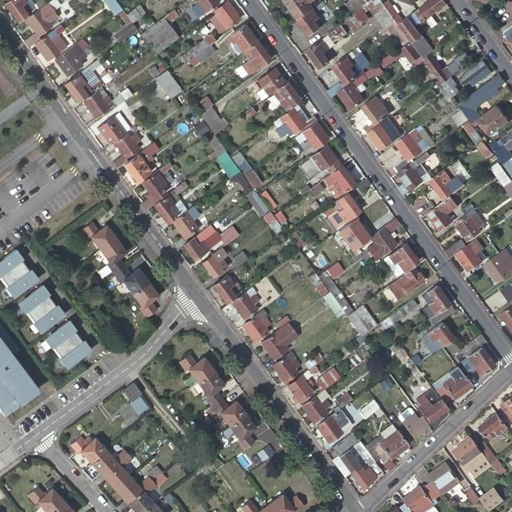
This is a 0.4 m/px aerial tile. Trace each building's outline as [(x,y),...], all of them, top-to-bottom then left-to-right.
[(27,3),(24,0),(10,0),(5,4),(18,22),(28,15),(25,12),(32,7),(29,2),(27,3)] [(39,10),(26,19),(36,33),(38,36),(52,26),(50,23),(56,18),(52,11),(60,5),(56,0),(51,0),(45,5),(39,10)] [(40,0),(35,4),(39,10),(45,5),(41,0),(40,0)] [(219,2),(217,0),(196,0),(198,2),(193,6),(200,16),(219,2)] [(283,0),(298,20),(313,9),(309,3),(312,0),(283,0)] [(352,0),(350,2),(357,12),(373,0),(352,0)] [(382,0),(375,0),(369,5),(385,27),(397,19),(385,3),(382,0)] [(399,22),(403,19),(389,0),(388,0),(385,3),(397,19),(399,22)] [(447,3),(444,0),(429,0),(403,19),(399,22),(411,39),(412,40),(424,57),(431,52),(434,50),(423,35),(422,35),(415,26),(447,3)] [(117,12),(121,9),(116,1),(112,4),(117,12)] [(241,19),(228,1),(215,11),(217,14),(211,19),(221,33),(241,19)] [(313,9),(298,20),(309,35),(324,24),(316,13),(326,5),(324,1),(313,9)] [(139,5),(127,14),(132,21),(145,13),(139,5)] [(180,16),(175,9),(141,34),(157,55),(179,38),(169,24),(180,16)] [(369,18),(363,9),(354,16),(328,35),(334,44),(346,35),(346,34),(349,32),(347,29),(351,26),(355,32),(362,26),(361,24),(369,18)] [(138,29),(132,21),(113,36),(119,43),(138,29)] [(243,52),(258,42),(246,25),(231,35),(236,42),(231,45),(239,56),(243,52)] [(41,40),(35,44),(47,61),(60,51),(51,38),(63,29),(61,26),(41,40)] [(36,33),(24,42),(29,49),(35,44),(41,40),(38,36),(36,33)] [(211,45),(217,40),(214,36),(213,34),(182,58),(186,64),(196,56),(211,45)] [(325,37),(307,51),(320,69),(329,62),(323,53),(332,47),(325,37)] [(424,57),(412,40),(401,49),(414,67),(425,58),(424,57)] [(271,60),(258,42),(243,52),(250,60),(242,66),(250,76),(271,60)] [(217,52),(211,45),(196,56),(202,64),(217,52)] [(69,50),(56,59),(69,77),(82,67),(79,64),(85,60),(81,55),(83,54),(81,51),(74,57),(69,50)] [(399,56),(395,50),(388,56),(392,61),(399,56)] [(147,52),(140,61),(148,66),(155,57),(147,52)] [(352,52),(332,66),(345,85),(359,75),(355,68),(357,65),(353,59),(355,57),(352,52)] [(443,69),(431,52),(424,57),(425,58),(426,59),(442,82),(451,76),(445,67),(443,69)] [(458,67),(469,59),(464,52),(453,60),(454,61),(448,65),(454,74),(460,70),(458,67)] [(470,88),(490,72),(482,61),(461,77),(470,88)] [(90,66),(65,84),(73,94),(72,95),(77,101),(78,102),(88,95),(85,91),(90,88),(100,80),(90,66)] [(271,94),(287,82),(276,67),(259,79),(265,88),(259,92),(263,99),(271,94)] [(183,91),(171,75),(168,71),(158,79),(172,99),(183,91)] [(364,74),(338,93),(350,110),(364,100),(359,93),(362,91),(358,86),(368,79),(364,74)] [(505,82),(499,74),(458,104),(470,121),(472,123),(482,116),(475,106),(496,91),(495,89),(505,82)] [(300,99),(287,81),(287,82),(271,94),(281,108),(279,109),(281,112),(300,99)] [(394,82),(386,88),(391,94),(399,88),(394,82)] [(103,88),(84,101),(96,118),(110,108),(108,105),(112,101),(103,88)] [(115,100),(120,106),(133,97),(128,90),(115,100)] [(379,94),(361,106),(370,118),(372,122),(370,124),(364,129),(367,134),(368,133),(377,127),(375,125),(385,117),(379,109),(383,106),(378,99),(381,97),(379,94)] [(212,107),(214,106),(207,96),(200,101),(207,111),(212,107)] [(492,136),(511,122),(500,105),(486,115),(491,121),(485,126),(492,136)] [(253,106),(245,113),(249,117),(257,111),(253,106)] [(226,127),(212,107),(207,111),(201,115),(215,135),(226,127)] [(305,122),(294,107),(282,117),(285,122),(277,128),(283,136),(289,132),(291,136),(301,128),(303,132),(305,131),(317,122),(318,121),(315,115),(305,122)] [(120,113),(114,117),(120,125),(126,121),(120,113)] [(97,129),(109,145),(114,142),(126,133),(120,125),(114,117),(114,116),(97,129)] [(390,123),(387,119),(377,127),(368,133),(381,150),(401,135),(392,122),(390,123)] [(120,125),(126,133),(132,129),(126,121),(120,125)] [(472,123),(470,121),(463,126),(478,146),(485,141),(472,123)] [(330,139),(317,122),(305,131),(310,137),(303,142),(308,149),(313,145),(316,149),(330,139)] [(207,136),(212,132),(206,123),(201,127),(207,136)] [(143,140),(134,127),(132,129),(126,133),(114,142),(124,155),(127,159),(141,149),(138,144),(143,140)] [(418,135),(415,130),(396,144),(407,158),(408,161),(422,151),(413,138),(418,135)] [(310,137),(305,131),(303,132),(298,136),(303,142),(310,137)] [(511,132),(502,140),(509,150),(511,148),(511,132)] [(223,155),(227,152),(218,140),(214,143),(223,155)] [(502,140),(498,143),(507,155),(509,154),(508,151),(509,150),(502,140)] [(485,141),(478,146),(487,160),(495,155),(485,141)] [(498,143),(496,141),(490,145),(504,165),(507,163),(511,159),(511,157),(509,154),(507,155),(498,143)] [(129,162),(118,170),(123,176),(129,172),(138,184),(152,174),(147,167),(154,161),(151,156),(159,150),(154,144),(129,162)] [(336,158),(327,145),(311,157),(313,160),(307,165),(312,171),(314,169),(317,172),(326,166),(336,158)] [(241,151),(232,157),(243,172),(244,174),(253,168),(241,151)] [(240,171),(227,152),(223,155),(217,159),(231,178),(240,171)] [(431,157),(427,152),(411,164),(400,172),(397,174),(404,183),(398,188),(403,195),(423,180),(421,178),(428,173),(421,164),(431,157)] [(124,155),(113,163),(118,170),(129,162),(127,159),(124,155)] [(336,158),(326,166),(331,174),(333,172),(342,166),(336,158)] [(400,172),(411,164),(408,161),(407,158),(396,167),(400,172)] [(504,186),(511,180),(500,163),(492,169),(504,186)] [(355,183),(342,165),(342,166),(333,172),(339,180),(334,183),(336,186),(333,188),(337,194),(340,192),(341,193),(355,183)] [(451,166),(431,180),(444,199),(464,184),(451,166)] [(253,169),(246,174),(256,187),(263,182),(253,169)] [(161,170),(145,181),(151,190),(158,200),(167,193),(165,189),(169,186),(161,174),(163,173),(161,170)] [(339,180),(333,172),(331,174),(328,176),(334,183),(339,180)] [(253,189),(242,173),(237,176),(248,192),(253,189)] [(182,185),(187,181),(182,175),(177,178),(182,185)] [(311,188),(320,182),(315,176),(315,175),(304,183),(307,187),(309,186),(311,188)] [(371,184),(367,178),(357,186),(361,191),(371,184)] [(324,188),(320,182),(311,188),(315,194),(324,188)] [(159,202),(154,205),(162,217),(159,220),(164,226),(167,223),(168,224),(177,217),(175,214),(180,210),(177,205),(182,202),(178,197),(187,191),(182,185),(159,202)] [(268,189),(261,194),(272,209),(279,204),(268,189)] [(148,199),(142,203),(148,210),(154,205),(159,202),(158,200),(151,190),(145,194),(148,199)] [(258,197),(255,192),(248,197),(252,202),(258,197)] [(360,210),(347,193),(338,200),(343,207),(338,210),(341,214),(338,215),(341,219),(343,218),(346,220),(360,210)] [(268,211),(258,197),(252,202),(262,216),(268,211)] [(457,207),(450,198),(427,214),(440,232),(453,222),(447,214),(457,207)] [(343,207),(338,200),(335,202),(333,204),(338,210),(343,207)] [(175,214),(177,217),(187,210),(182,202),(177,205),(180,210),(175,214)] [(387,218),(375,203),(362,213),(367,220),(364,222),(370,230),(373,227),(374,229),(384,222),(387,219),(387,218)] [(427,205),(416,213),(420,218),(431,210),(427,205)] [(328,217),(335,212),(331,206),(324,211),(328,217)] [(184,236),(173,244),(177,250),(184,245),(189,241),(188,238),(199,229),(194,222),(201,216),(195,207),(174,222),(184,236)] [(484,223),(475,210),(455,224),(468,241),(481,231),(481,230),(484,227),(482,224),(484,223)] [(281,211),(276,215),(283,224),(288,220),(281,211)] [(397,219),(393,214),(387,218),(387,219),(384,222),(387,226),(397,219)] [(359,223),(355,218),(348,224),(351,228),(359,223)] [(401,224),(397,219),(387,226),(386,226),(391,232),(401,224)] [(91,237),(100,250),(116,238),(106,225),(98,230),(92,222),(81,230),(88,239),(91,237)] [(215,230),(211,225),(201,232),(205,237),(215,230)] [(389,235),(384,228),(364,242),(376,258),(395,244),(392,239),(389,235)] [(222,248),(240,235),(236,229),(217,243),(218,245),(213,249),(215,253),(222,248)] [(201,242),(203,241),(202,239),(205,237),(201,232),(194,237),(196,240),(199,238),(201,242)] [(189,241),(184,245),(195,260),(209,250),(203,241),(201,242),(199,238),(196,240),(194,237),(189,241)] [(107,265),(113,274),(124,266),(118,258),(126,252),(116,238),(100,250),(110,263),(107,265)] [(481,245),(477,240),(462,251),(456,255),(469,272),(483,262),(474,250),(481,245)] [(417,260),(405,243),(384,259),(396,276),(417,260)] [(457,244),(445,252),(450,259),(456,255),(462,251),(457,244)] [(215,253),(204,262),(215,277),(229,267),(223,258),(227,255),(222,248),(215,253)] [(511,257),(506,249),(485,265),(498,282),(511,271),(511,257)] [(5,261),(0,264),(0,276),(0,277),(9,288),(7,289),(13,297),(25,287),(26,289),(38,280),(33,274),(32,275),(19,258),(21,257),(16,251),(4,259),(5,261)] [(239,267),(250,259),(244,252),(234,260),(239,267)] [(343,271),(337,262),(327,270),(333,278),(343,271)] [(132,294),(148,282),(138,268),(131,274),(124,266),(113,274),(120,283),(123,281),(132,294)] [(423,280),(414,268),(397,281),(404,291),(401,293),(403,295),(423,280)] [(334,297),(340,292),(325,271),(318,276),(331,293),(334,297)] [(232,274),(231,273),(215,285),(227,303),(236,296),(230,288),(234,284),(229,277),(232,274)] [(322,298),(329,293),(316,274),(311,278),(322,293),(320,295),(322,298)] [(158,296),(148,282),(132,294),(142,307),(139,309),(146,318),(157,310),(150,301),(158,296)] [(511,283),(511,282),(500,290),(509,301),(511,298),(511,283)] [(449,304),(449,303),(441,292),(442,292),(437,285),(436,285),(427,292),(431,297),(427,301),(429,304),(424,308),(430,318),(449,304)] [(32,296),(19,306),(25,313),(26,312),(35,323),(33,324),(39,332),(52,323),(53,324),(64,315),(60,309),(58,310),(45,293),(47,292),(42,286),(31,295),(32,296)] [(257,292),(254,287),(233,302),(245,319),(259,309),(255,302),(259,299),(255,294),(257,292)] [(346,300),(340,292),(334,297),(340,305),(346,300)] [(340,305),(334,297),(331,293),(325,298),(339,317),(345,313),(340,305)] [(397,311),(414,299),(410,293),(393,305),(397,311)] [(419,305),(414,299),(397,311),(390,317),(394,323),(419,305)] [(354,312),(346,300),(340,305),(345,313),(348,316),(354,312)] [(454,311),(449,304),(430,318),(429,319),(433,324),(441,318),(442,320),(454,311)] [(511,329),(511,305),(501,314),(511,329)] [(372,320),(362,306),(354,312),(348,316),(360,333),(363,337),(369,332),(365,325),(372,320)] [(264,311),(243,326),(256,344),(269,333),(266,328),(271,325),(265,318),(268,316),(264,311)] [(278,324),(281,329),(291,322),(287,317),(278,324)] [(281,329),(263,343),(275,360),(289,350),(281,339),(300,325),(296,319),(291,322),(281,329)] [(58,332),(46,341),(51,349),(53,348),(62,359),(60,360),(66,368),(78,358),(79,360),(91,351),(86,345),(85,346),(72,329),(74,328),(69,322),(57,330),(58,332)] [(446,343),(454,338),(443,322),(426,335),(431,341),(433,339),(435,342),(442,337),(446,343)] [(0,408),(4,415),(37,390),(11,356),(19,350),(0,323),(0,408)] [(375,353),(363,337),(360,333),(356,336),(370,356),(375,353)] [(488,343),(481,334),(462,348),(468,357),(462,361),(460,359),(454,364),(460,372),(470,386),(477,381),(468,369),(474,365),(481,374),(494,364),(482,348),(488,343)] [(440,348),(446,343),(442,337),(435,342),(440,348)] [(400,347),(396,342),(390,347),(393,352),(400,347)] [(454,364),(460,359),(455,352),(448,357),(454,364)] [(187,369),(197,382),(216,368),(213,363),(210,366),(203,357),(195,363),(189,353),(178,361),(185,370),(187,369)] [(410,360),(415,366),(428,357),(426,354),(421,357),(418,354),(410,360)] [(286,356),(273,366),(286,383),(299,374),(297,370),(301,367),(296,360),(291,363),(286,356)] [(316,366),(288,386),(300,403),(313,393),(310,387),(314,384),(308,376),(311,374),(312,375),(318,370),(316,366)] [(342,378),(348,372),(344,367),(337,372),(342,378)] [(205,397),(211,405),(221,398),(215,390),(223,384),(216,375),(220,372),(216,368),(197,382),(207,395),(205,397)] [(324,391),(342,378),(337,372),(335,369),(318,382),(324,391)] [(447,404),(470,386),(460,372),(436,389),(447,404)] [(132,382),(123,389),(131,399),(139,392),(132,382)] [(395,429),(403,423),(402,422),(399,418),(397,419),(377,393),(371,397),(392,424),(395,429)] [(141,394),(129,403),(133,409),(145,399),(141,394)] [(429,422),(446,409),(435,394),(421,405),(419,402),(416,404),(429,422)] [(316,396),(303,407),(315,424),(329,413),(326,409),(331,406),(326,399),(321,402),(316,396)] [(339,410),(340,409),(350,402),(345,396),(335,403),(339,410)] [(229,425),(249,412),(245,407),(242,410),(235,400),(227,406),(221,398),(211,405),(217,414),(220,412),(229,425)] [(511,416),(511,398),(503,404),(511,416)] [(145,399),(133,409),(136,413),(148,404),(145,399)] [(373,399),(359,409),(364,417),(378,407),(373,399)] [(339,410),(317,427),(329,444),(342,434),(340,430),(350,422),(340,409),(339,410)] [(399,418),(402,422),(411,416),(408,411),(399,418)] [(252,416),(249,412),(229,425),(239,439),(237,440),(243,450),(254,442),(248,433),(255,428),(249,419),(252,416)] [(507,427),(497,413),(479,426),(486,435),(489,433),(492,438),(507,427)] [(413,437),(428,426),(421,416),(417,419),(414,414),(411,416),(402,422),(403,423),(413,437)] [(383,464),(407,445),(395,429),(392,424),(380,433),(382,435),(385,439),(372,449),(383,464)] [(368,452),(372,449),(385,439),(382,435),(365,448),(368,452)] [(80,451),(91,463),(106,450),(94,437),(87,444),(79,436),(70,444),(78,453),(80,451)] [(371,466),(376,463),(368,452),(365,448),(360,441),(358,443),(353,437),(335,451),(362,489),(379,476),(371,466)] [(477,446),(472,438),(454,451),(464,465),(469,461),(473,466),(483,460),(485,463),(488,461),(477,446)] [(477,446),(488,461),(491,465),(497,460),(484,442),(477,446)] [(106,450),(91,463),(103,476),(128,454),(124,449),(114,459),(106,450)] [(128,454),(103,476),(115,489),(130,476),(121,467),(132,458),(128,454)] [(497,460),(491,465),(499,476),(506,472),(497,460)] [(446,463),(429,475),(434,482),(439,489),(442,493),(459,481),(446,463)] [(148,476),(152,480),(162,472),(156,466),(147,475),(148,476)] [(162,472),(152,480),(156,484),(157,486),(167,477),(162,472)] [(130,476),(115,489),(127,503),(152,480),(148,476),(138,485),(130,476)] [(152,480),(127,503),(134,511),(141,511),(149,506),(153,502),(145,494),(156,484),(152,480)] [(421,488),(403,500),(411,511),(414,511),(419,509),(421,511),(424,511),(427,510),(424,506),(430,501),(434,498),(431,494),(439,489),(434,482),(422,490),(421,488)] [(37,503),(46,511),(49,511),(65,498),(62,494),(59,496),(51,488),(44,494),(37,486),(27,495),(35,504),(37,503)] [(481,499),(472,487),(466,491),(475,504),(481,499)] [(242,490),(237,494),(245,503),(250,500),(242,490)] [(495,491),(482,501),(490,511),(503,502),(495,491)] [(273,511),(290,511),(292,510),(293,511),(295,511),(304,506),(296,495),(287,502),(282,494),(273,500),(271,497),(266,500),(269,503),(268,504),(273,511)] [(73,511),(66,505),(69,502),(65,498),(49,511),(73,511)] [(250,500),(245,504),(246,505),(251,511),(273,511),(268,504),(266,505),(264,502),(260,505),(262,508),(258,511),(250,500)] [(162,511),(153,502),(149,506),(141,511),(162,511)]
